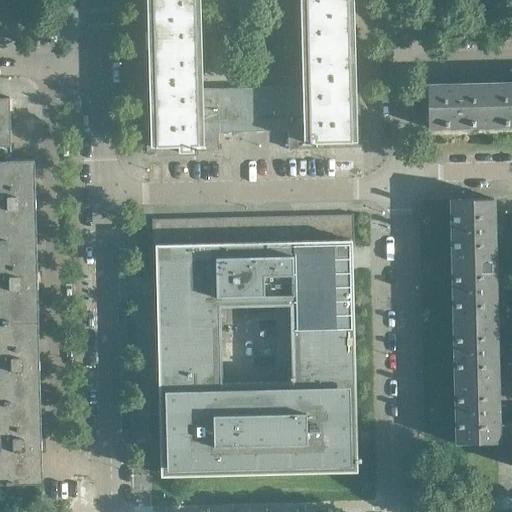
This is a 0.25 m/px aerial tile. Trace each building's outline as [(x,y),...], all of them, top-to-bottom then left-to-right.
[(360,147),(358,85),(350,85),(349,64),(358,64),(357,37),(348,37),(347,0),(304,0),(307,86),(296,86),(296,91),(278,92),(278,87),(226,88),(226,93),(208,93),(208,89),(197,89),(194,0),(151,0),(152,42),(144,42),(145,69),(153,69),(154,86),(154,90),(145,90),(147,152),(218,151),(218,132),(288,131),(288,149),(332,148),(331,142),(351,141),(351,147),(360,147)] [(489,126),(488,83),(462,83),(462,79),(453,79),(453,83),(426,84),(428,128),(489,126)] [(511,125),(511,82),(488,83),(489,126),(511,125)] [(0,159),(11,160),(9,97),(0,97),(0,159)] [(33,159),(11,160),(0,159),(0,240),(35,239),(33,159)] [(498,234),(498,225),(494,225),(493,199),(450,200),(451,261),(495,260),(494,234),(498,234)] [(341,247),(340,214),(329,215),(329,247),(341,247)] [(354,246),(353,215),(353,214),(340,214),(341,247),(351,246),(354,246)] [(295,248),(294,215),(282,216),(283,248),(295,248)] [(306,248),(306,215),(294,215),(295,248),(306,248)] [(318,247),(317,215),(306,215),(306,248),(318,247)] [(329,247),(329,215),(317,215),(318,247),(329,247)] [(260,249),(259,216),(246,217),(246,249),(260,249)] [(271,248),(271,216),(259,216),(260,249),(271,248)] [(283,248),(282,216),(271,216),(271,248),(283,248)] [(212,250),(211,217),(199,218),(200,250),(212,250)] [(223,249),(222,217),(211,217),(212,250),(223,249)] [(235,249),(234,217),(222,217),(223,249),(235,249)] [(246,249),(246,217),(234,217),(235,249),(246,249)] [(165,251),(164,218),(152,219),(153,251),(155,251),(165,251)] [(177,251),(176,218),(164,218),(165,251),(177,251)] [(188,250),(188,218),(176,218),(177,251),(188,250)] [(200,250),(199,218),(188,218),(188,250),(200,250)] [(0,320),(37,320),(36,268),(35,239),(0,240),(0,320)] [(177,251),(165,251),(155,251),(160,476),(357,471),(351,246),(341,247),(329,247),(318,247),(306,248),(295,248),(283,248),(271,248),(260,249),(246,249),(235,249),(223,249),(212,250),(200,250),(188,250),(177,251)] [(499,295),(499,285),(495,285),(495,260),(451,261),(452,321),(496,320),(495,295),(499,295)] [(0,401),(40,400),(37,320),(0,320),(0,401)] [(501,355),(500,346),(496,346),(496,320),(452,321),(454,381),(497,380),(497,355),(501,355)] [(502,415),(502,406),(498,406),(497,380),(454,381),(455,443),(499,442),(498,423),(498,415),(502,415)] [(0,482),(42,482),(40,400),(0,401),(0,482)] [(511,441),(511,423),(498,423),(499,442),(511,441)]
